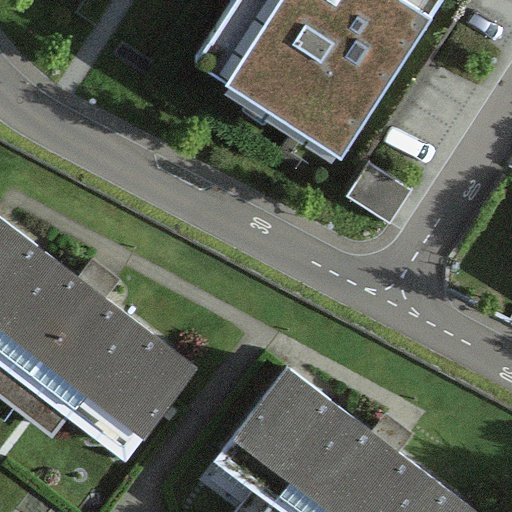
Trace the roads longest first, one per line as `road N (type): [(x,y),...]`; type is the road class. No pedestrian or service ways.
road 1 (residential): [(397,297),(86,140),(0,79)]
road 2 (residential): [(511,116),(397,297)]
road 3 (residential): [(511,361),(397,297)]
